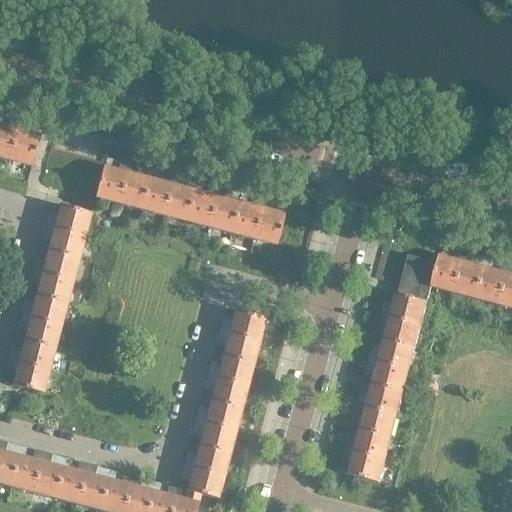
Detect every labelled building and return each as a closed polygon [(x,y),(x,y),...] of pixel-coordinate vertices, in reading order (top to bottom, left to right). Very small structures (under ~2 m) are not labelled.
[(0,159),(8,161),(16,130),(12,129),(14,120),(0,115),(0,159)] [(31,168),(40,136),(39,136),(41,127),(23,122),(20,131),(16,130),(8,161),(31,168)] [(118,205),(126,174),(122,173),(124,163),(106,158),(103,168),(103,167),(94,199),(118,205)] [(140,211),(151,170),(133,165),(130,175),(126,174),(118,205),(140,211)] [(163,217),(171,185),(167,184),(169,175),(151,170),(140,211),(163,217)] [(185,223),(196,182),(177,177),(175,187),(171,185),(163,217),(185,223)] [(207,229),(216,197),(212,196),(214,187),(196,182),(185,223),(207,229)] [(230,234),(241,194),(222,189),(220,198),(216,197),(207,229),(230,234)] [(252,240),(261,209),(256,208),(259,199),(241,194),(230,234),(252,240)] [(276,247),(284,215),(286,206),(267,201),(265,210),(261,209),(252,240),(276,247)] [(84,237),(90,215),(90,214),(59,206),(58,210),(48,208),(44,226),(84,237)] [(78,260),(84,237),(44,226),(39,245),(48,247),(47,251),(78,260)] [(454,294),(463,263),(459,262),(461,252),(442,247),(440,257),(439,256),(437,265),(431,288),(454,294)] [(72,282),(78,260),(47,251),(46,255),(36,253),(32,271),(72,282)] [(477,300),(487,259),(469,254),(467,264),(463,263),(454,294),(477,300)] [(427,303),(431,288),(437,265),(428,263),(428,261),(408,256),(398,295),(427,303)] [(499,306),(507,274),(503,273),(506,264),(487,259),(477,300),(499,306)] [(66,305),(72,282),(32,271),(27,290),(36,292),(35,296),(66,305)] [(511,309),(511,273),(511,276),(507,274),(499,306),(511,309)] [(421,326),(426,304),(427,303),(398,295),(396,295),(394,299),(385,297),(380,315),(421,326)] [(60,327),(66,305),(35,296),(34,300),(25,298),(20,316),(60,327)] [(259,342),(265,319),(234,311),(233,316),(223,313),(218,332),(259,342)] [(415,349),(421,326),(380,315),(375,334),(385,336),(384,340),(415,349)] [(54,349),(60,327),(20,316),(15,335),(24,337),(23,341),(54,349)] [(253,365),(259,342),(218,332),(214,350),(223,353),(222,357),(253,365)] [(409,371),(415,349),(384,340),(382,344),(373,342),(368,360),(409,371)] [(48,372),(54,349),(23,341),(22,345),(13,343),(8,361),(48,372)] [(247,387),(253,365),(222,357),(221,361),(211,358),(207,377),(247,387)] [(403,393),(409,371),(368,360),(363,379),(373,381),(372,385),(403,393)] [(42,395),(48,372),(8,361),(3,380),(12,382),(11,387),(42,395)] [(241,410),(247,387),(207,377),(202,395),(211,397),(210,401),(241,410)] [(397,416),(403,393),(372,385),(371,389),(361,387),(356,405),(397,416)] [(235,432),(241,410),(210,401),(209,406),(200,403),(195,421),(235,432)] [(391,438),(397,416),(356,405),(352,423),(361,426),(360,430),(391,438)] [(229,455),(235,432),(195,421),(190,440),(199,442),(198,446),(229,455)] [(385,461),(391,438),(360,430),(359,434),(349,432),(345,450),(385,461)] [(0,485),(9,488),(20,447),(1,442),(0,447),(0,485)] [(223,477),(229,455),(198,446),(197,450),(188,448),(183,466),(223,477)] [(31,494),(40,462),(36,461),(38,452),(20,447),(9,488),(31,494)] [(379,484),(385,461),(345,450),(340,469),(349,471),(348,476),(379,484)] [(54,500),(65,459),(46,454),(44,463),(40,462),(31,494),(54,500)] [(76,506),(85,474),(81,473),(83,464),(65,459),(54,500),(76,506)] [(99,511),(110,471),(91,466),(89,475),(85,474),(76,506),(99,511)] [(217,500),(223,477),(183,466),(178,485),(187,487),(186,492),(200,496),(217,500)] [(100,511),(122,511),(130,486),(125,485),(128,476),(110,471),(99,511),(100,511)] [(145,511),(154,483),(136,478),(134,487),(130,486),(122,511),(145,511)] [(169,511),(174,498),(169,497),(171,487),(154,483),(145,511),(169,511)] [(198,504),(200,496),(186,492),(184,501),(198,504)] [(195,511),(198,504),(184,501),(174,498),(169,511),(195,511)]
